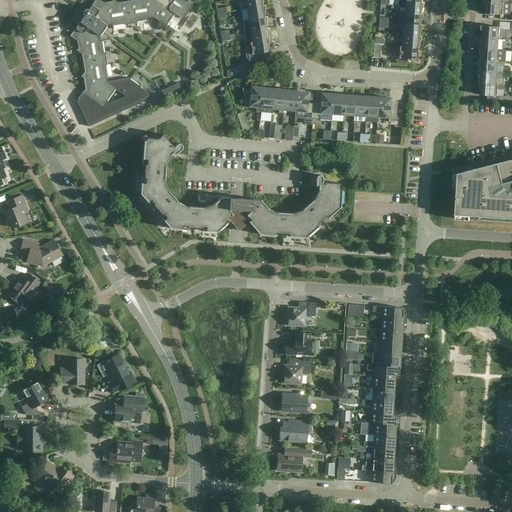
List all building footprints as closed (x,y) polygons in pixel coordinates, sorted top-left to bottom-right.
[(130,78),(107,82),(107,77),(109,77),(103,41),(101,42),(100,36),(107,26),(113,25),(113,27),(149,21),(148,19),(154,18),(165,26),(174,13),(183,20),(193,5),(186,0),(135,0),(114,4),(113,1),(104,3),(100,0),(95,0),(89,10),(87,9),(85,9),(83,13),(83,15),(85,16),(70,36),(77,41),(79,50),(81,50),(86,76),(83,77),(86,90),(77,102),(89,127),(151,98),(149,94),(130,80),(131,79),(130,78)] [(263,6),(262,0),(238,0),(241,10),(246,9),(263,6)] [(405,1),(404,13),(420,14),(420,13),(424,2),(421,2),(405,1)] [(503,15),(504,3),(485,2),(487,15),(494,16),(494,14),(503,15)] [(246,9),(248,20),(265,17),(265,5),(263,6),(246,9)] [(423,14),(420,13),(420,14),(404,13),(403,24),(420,25),(423,14)] [(267,17),(265,17),(248,20),(243,21),(244,32),(250,31),(267,29),(267,28),(267,17)] [(403,29),(402,35),(419,37),(419,36),(422,25),(420,25),(403,24),(397,24),(397,29),(403,29)] [(482,38),(499,39),(499,27),(481,26),(482,37),(482,38)] [(269,28),(267,28),(267,29),(250,31),(244,32),(246,43),(246,44),(268,40),(269,28)] [(402,41),(402,46),(402,47),(418,48),(421,36),(419,36),(419,37),(402,35),(396,35),(396,40),(402,41)] [(498,50),(499,39),(482,38),(482,37),(480,37),(482,49),(498,50)] [(268,53),(268,40),(246,44),(246,43),(244,44),(247,62),(226,71),(228,78),(255,65),(253,59),(252,55),(260,53),(260,54),(268,53)] [(417,52),(418,48),(402,47),(402,46),(395,46),(395,52),(399,52),(399,58),(395,61),(398,64),(404,64),(407,61),(418,62),(417,52)] [(498,51),(498,50),(482,49),(479,49),(481,60),(497,62),(506,62),(506,51),(498,51)] [(481,60),(478,60),(480,71),(480,72),(496,73),(497,62),(481,60)] [(478,71),(479,83),(496,84),(498,84),(504,85),(505,78),(502,78),(502,73),(496,73),(480,72),(480,71),(478,71)] [(504,90),(504,85),(498,84),(496,84),(479,83),(481,95),(497,96),(498,90),(504,90)] [(260,113),(263,89),(255,87),(255,89),(251,88),(250,95),(245,94),(244,94),(246,104),(250,104),(249,106),(256,107),(256,112),(260,113)] [(272,109),(274,90),(266,89),(266,90),(263,89),(260,113),(272,114),(272,109)] [(284,110),(286,92),(278,90),(277,91),(274,90),(272,109),(279,109),(279,113),(283,114),(284,110)] [(286,92),(284,110),(295,111),(297,93),(289,91),(289,92),(286,92)] [(306,117),(313,117),(314,105),(307,104),(309,94),(300,92),(300,93),(297,93),(295,111),(296,111),(295,117),(300,117),(302,115),(306,116),(306,117)] [(332,114),(333,96),(330,96),(330,94),(321,95),(320,105),(314,105),(313,117),(320,118),(320,119),(331,120),(332,114)] [(332,114),(343,115),(344,96),(341,97),(341,95),(333,96),(332,114)] [(344,96),(343,115),(354,116),(356,97),(352,97),(352,96),(344,96)] [(354,120),(365,121),(367,98),(364,98),(364,97),(356,97),(354,116),(354,120)] [(377,117),(378,99),(375,99),(375,98),(367,98),(365,121),(377,122),(377,117)] [(377,117),(389,118),(388,122),(395,123),(396,110),(389,110),(390,99),(387,100),(386,98),(378,99),(377,117)] [(237,114),(242,130),(248,128),(243,112),(237,114)] [(285,126),(284,140),(292,141),(293,127),(285,126)] [(316,178),(316,186),(319,186),(318,191),(315,199),(302,211),(293,214),(276,213),(268,209),(260,200),(221,197),(213,205),(204,208),(187,207),(179,203),(167,190),(164,181),(165,164),(169,156),(173,152),(175,154),(181,150),(181,149),(182,149),(182,148),(182,147),(182,146),(182,145),(181,145),(181,144),(180,144),(179,144),(178,144),(177,144),(177,145),(174,147),(163,134),(158,139),(148,138),(145,134),(144,135),(147,138),(144,141),(142,165),(145,165),(144,177),(141,177),(141,190),(143,191),(144,195),(143,197),(151,207),(154,205),(162,214),(160,216),(168,226),(170,225),(174,227),(174,229),(188,230),(188,227),(200,228),(200,231),(213,232),(214,229),(218,228),(219,230),(229,221),(238,231),(249,222),(258,232),(259,231),(263,233),(263,235),(277,236),(277,233),(289,234),(289,237),(302,238),(303,235),(307,234),(309,235),(319,227),(317,225),(326,216),(328,218),(338,210),(336,208),(339,204),(341,204),(342,190),(339,190),(339,184),(330,183),(323,183),(323,179),(323,178),(322,177),(322,176),(321,176),(320,175),(319,175),(318,176),(317,176),(317,177),(316,177),(316,178)] [(511,159),(458,173),(457,188),(463,188),(463,193),(457,192),(456,215),(511,218),(511,159)] [(25,214),(28,213),(21,196),(6,202),(10,201),(13,208),(2,212),(8,227),(15,224),(16,227),(14,228),(15,228),(28,223),(25,214)] [(54,240),(40,248),(38,247),(38,244),(24,240),(21,250),(30,252),(27,262),(43,267),(62,256),(54,240)] [(37,293),(35,291),(41,283),(29,274),(25,280),(21,276),(14,285),(15,286),(7,296),(19,305),(23,299),(29,303),(37,293)] [(287,321),(291,326),(305,327),(305,317),(315,317),(316,303),(302,302),(301,308),(288,307),(287,321)] [(348,305),(347,316),(357,316),(358,305),(348,305)] [(381,318),(403,319),(402,319),(403,308),(392,307),(373,306),(372,312),(382,312),(381,318)] [(381,330),(402,331),(401,331),(402,320),(403,320),(403,319),(381,318),(381,329),(381,330)] [(351,328),(347,328),(346,336),(355,336),(356,328),(351,328)] [(380,342),(401,343),(401,332),(402,332),(402,331),(381,330),(381,329),(375,329),(375,336),(380,337),(380,342)] [(290,342),(290,343),(286,343),(285,354),(295,355),(295,354),(310,355),(310,352),(311,351),(313,351),(314,349),(314,346),(313,345),(312,344),(311,343),(311,340),(309,340),(310,334),(293,332),(293,333),(294,333),(293,339),(292,339),(290,341),(290,342)] [(355,349),(355,341),(346,340),(346,348),(355,349)] [(379,354),(400,355),(401,344),(401,343),(380,342),(379,353),(379,354)] [(371,365),(399,367),(400,356),(400,355),(379,354),(379,353),(372,353),(371,365)] [(104,362),(113,381),(108,383),(113,393),(136,382),(131,372),(128,373),(119,354),(104,362)] [(84,384),(84,374),(83,374),(83,370),(84,370),(84,359),(69,360),(69,369),(60,369),(61,384),(69,384),(84,384)] [(298,360),(298,366),(284,365),(283,379),(287,384),(301,384),(301,374),(310,375),(311,361),(298,360)] [(344,364),(344,374),(352,375),(352,364),(344,364)] [(373,376),(394,378),(394,377),(394,375),(398,376),(399,367),(371,365),(367,365),(367,370),(374,371),(373,376)] [(372,388),(394,390),(394,389),(393,389),(394,378),(373,376),(372,388)] [(41,391),(42,390),(38,383),(23,391),(29,402),(21,407),(26,415),(37,416),(37,410),(36,410),(35,407),(47,401),(41,391)] [(348,398),(348,388),(340,387),(340,398),(348,398)] [(394,390),(372,388),(372,400),(393,402),(393,401),(393,390),(394,390)] [(282,394),(281,411),(305,412),(307,396),(282,394)] [(144,410),(145,398),(129,396),(128,405),(116,404),(115,414),(117,414),(117,422),(140,424),(141,409),(144,410)] [(371,412),(392,414),(392,413),(392,402),(393,402),(372,400),(362,400),(362,405),(371,406),(371,412)] [(374,423),(395,425),(396,416),(392,416),(392,414),(371,412),(370,418),(363,417),(363,423),(374,424),(374,423)] [(280,436),(280,441),(306,443),(307,435),(309,434),(311,433),(312,431),(312,429),(311,427),(310,425),(307,424),(301,424),(302,422),(288,421),(288,428),(280,428),(279,436),(280,436)] [(360,438),(360,434),(366,433),(365,423),(353,424),(354,438),(360,438)] [(374,435),(395,437),(395,436),(394,436),(395,425),(374,423),(374,424),(374,428),(369,427),(368,435),(374,435)] [(23,427),(23,434),(16,434),(16,443),(23,443),(23,451),(41,451),(41,427),(23,427)] [(364,447),(366,447),(394,449),(394,448),(394,437),(395,437),(374,435),(373,442),(364,441),(364,447)] [(140,462),(142,445),(118,443),(117,448),(111,447),(109,462),(125,463),(125,460),(140,462)] [(285,447),(285,455),(278,454),(277,471),(301,472),(302,457),(310,458),(311,449),(285,447)] [(372,459),(393,461),(393,460),(394,449),(366,447),(365,452),(372,453),(372,459)] [(338,458),(337,469),(346,469),(347,458),(338,458)] [(362,471),(371,471),(392,473),(392,472),(393,461),(372,459),(372,466),(362,465),(362,471)] [(47,484),(53,488),(48,495),(56,500),(60,494),(61,494),(74,476),(60,467),(58,469),(47,462),(37,476),(48,483),(47,484)] [(337,469),(336,480),(344,481),(345,470),(337,469)] [(392,473),(371,471),(370,482),(368,482),(380,483),(391,484),(392,473)] [(115,511),(116,506),(109,505),(110,493),(95,491),(94,500),(96,500),(94,511),(115,511)] [(159,511),(160,510),(154,509),(155,497),(146,496),(146,498),(137,497),(136,509),(132,508),(130,510),(129,511),(159,511)]
